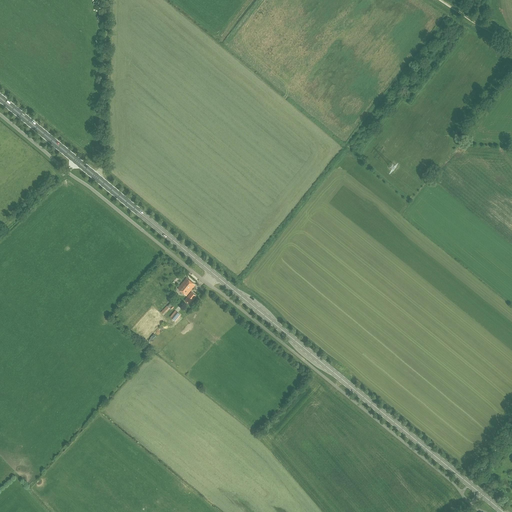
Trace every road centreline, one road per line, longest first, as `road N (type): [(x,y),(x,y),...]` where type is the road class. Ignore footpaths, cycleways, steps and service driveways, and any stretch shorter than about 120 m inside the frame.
road 1 (primary): [(481,494),(0,97)]
road 2 (track): [(96,176),(107,0)]
